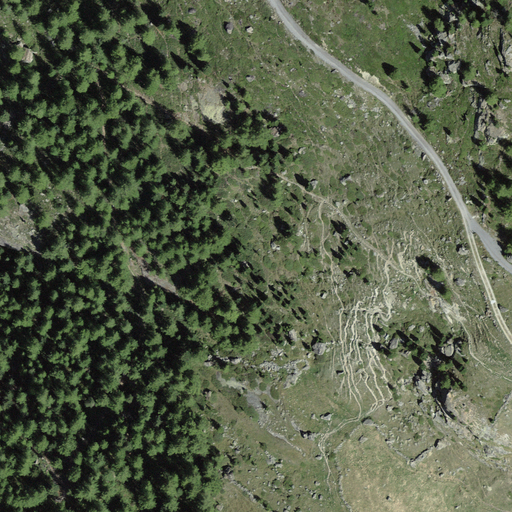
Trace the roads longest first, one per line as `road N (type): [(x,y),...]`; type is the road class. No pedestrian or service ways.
road 1 (track): [(272,0),(297,36),(380,95),(438,160),(466,218)]
road 2 (track): [(466,218),(511,339)]
